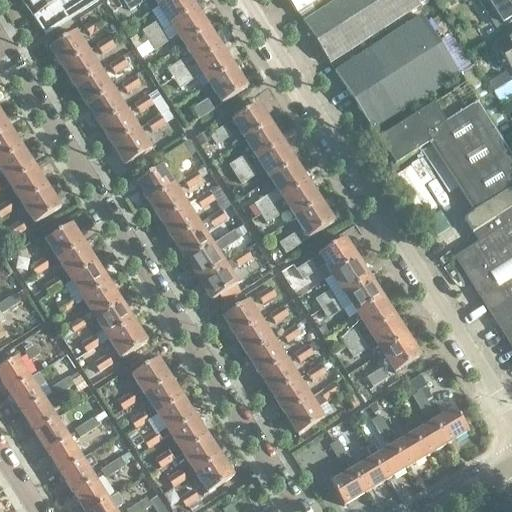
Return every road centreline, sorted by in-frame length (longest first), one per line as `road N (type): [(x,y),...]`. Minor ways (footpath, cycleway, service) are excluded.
road 1 (residential): [(297,511),(0,34)]
road 2 (residential): [(511,420),(244,0)]
